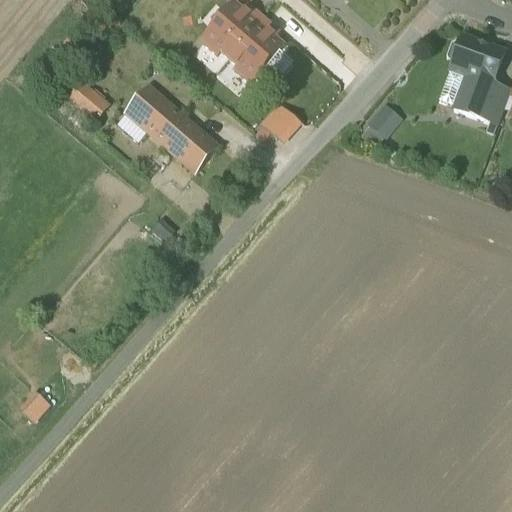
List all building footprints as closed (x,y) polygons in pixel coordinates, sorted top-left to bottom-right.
[(250,19),(235,6),(204,42),(205,43),(202,47),(217,60),(221,56),(229,63),(232,60),(237,54),(240,51),(243,46),(254,34),(259,28),(264,23),(255,15),(250,19)] [(273,31),(264,23),(259,28),(254,34),(243,46),(240,51),(237,54),(232,60),(229,63),(237,70),(234,74),(249,88),(252,84),(254,85),(285,49),(269,36),(273,31)] [(505,55),(464,40),(451,74),(467,80),(455,112),(485,124),(498,90),(493,89),(505,55)] [(97,125),(110,109),(82,87),(69,103),(97,125)] [(511,96),(498,90),(485,124),(499,129),(511,98),(511,96)] [(219,151),(149,91),(126,118),(196,178),(219,151)] [(303,128),(279,107),(260,129),(284,150),(303,128)] [(50,409),(33,394),(17,413),(33,428),(50,409)]
